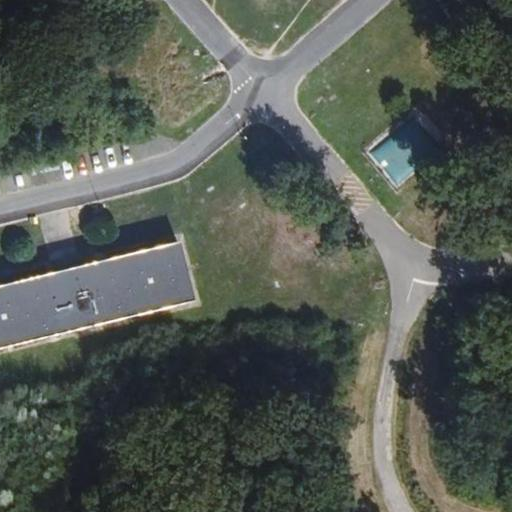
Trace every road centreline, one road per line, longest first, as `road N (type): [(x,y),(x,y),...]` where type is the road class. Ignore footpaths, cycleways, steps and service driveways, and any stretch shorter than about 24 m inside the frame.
road 1 (unclassified): [(263,95),(433,265),(391,384),(390,473),(405,511)]
road 2 (unclassified): [(0,213),(183,160),(263,95)]
road 3 (unclassified): [(263,95),(369,0)]
road 4 (unclassified): [(263,95),(181,0)]
